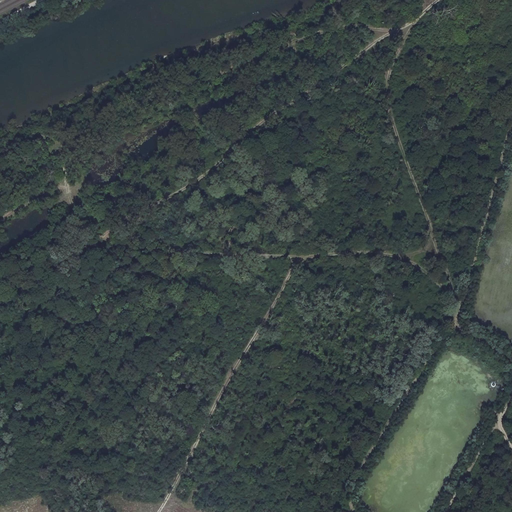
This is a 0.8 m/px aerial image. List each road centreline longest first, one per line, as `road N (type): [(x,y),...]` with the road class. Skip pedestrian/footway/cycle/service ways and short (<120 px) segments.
road 1 (track): [(449,289),(411,263),(364,250),(305,257),(96,242),(0,304)]
road 2 (track): [(390,30),(323,31),(209,72),(64,140),(59,164),(77,226),(96,242)]
road 3 (track): [(96,242),(205,173),(354,52),(419,18)]
road 4 (track): [(305,257),(213,401),(158,511)]
road 5 (track): [(449,289),(386,86),(419,18)]
